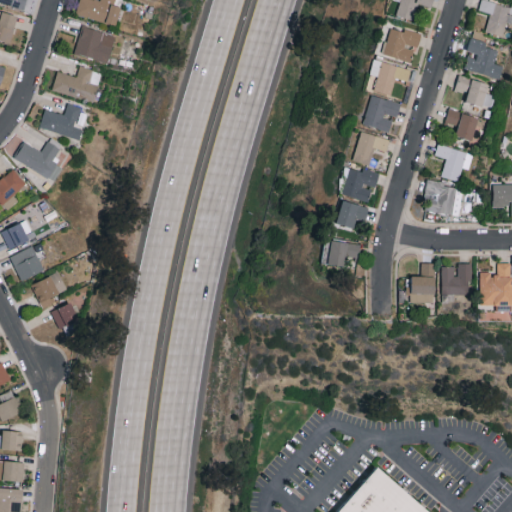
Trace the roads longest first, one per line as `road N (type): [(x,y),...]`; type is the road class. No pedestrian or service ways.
road 1 (motorway): [(235,0),(141,342),(121,511)]
road 2 (motorway): [(170,511),(193,317),(278,0)]
road 3 (residential): [(381,314),(388,232),(458,0)]
road 4 (residential): [(48,511),(48,416),(0,312)]
road 5 (residential): [(0,139),(21,107),(52,0)]
road 6 (residential): [(388,232),(435,243),(511,241)]
